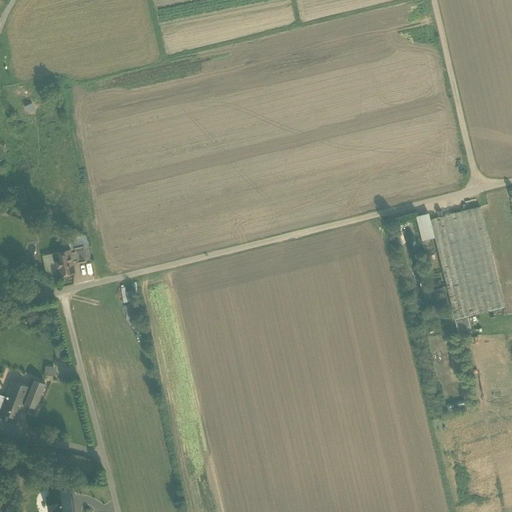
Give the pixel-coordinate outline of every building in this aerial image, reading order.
[(480,207),(430,220),(434,237),(454,319),(470,315),(504,307),(480,207)] [(428,213),(416,216),(422,240),(434,237),(430,220),(428,213)] [(82,245),(88,244),(87,238),(83,237),(67,239),(69,250),(70,252),(74,251),(73,247),(82,245)] [(88,244),(82,245),(85,261),(91,260),(88,244)] [(82,245),(73,247),(74,251),(76,261),(76,263),(85,261),(82,245)] [(69,250),(53,253),(58,276),(74,273),(72,261),(76,261),(74,251),(70,252),(69,250)] [(58,276),(53,253),(44,255),(48,277),(58,276)] [(133,303),(126,305),(128,316),(135,314),(133,303)] [(470,315),(454,319),(456,330),(472,326),(470,315)] [(64,358),(61,348),(54,350),(57,361),(64,358)] [(45,366),(44,374),(54,375),(55,367),(45,366)] [(32,380),(29,389),(12,382),(5,398),(23,405),(29,408),(34,410),(44,385),(32,380)] [(23,405),(5,398),(1,409),(0,411),(0,414),(16,422),(23,405)] [(73,511),(70,488),(60,489),(51,490),(49,491),(50,497),(46,498),(48,510),(52,510),(52,511),(73,511)]
